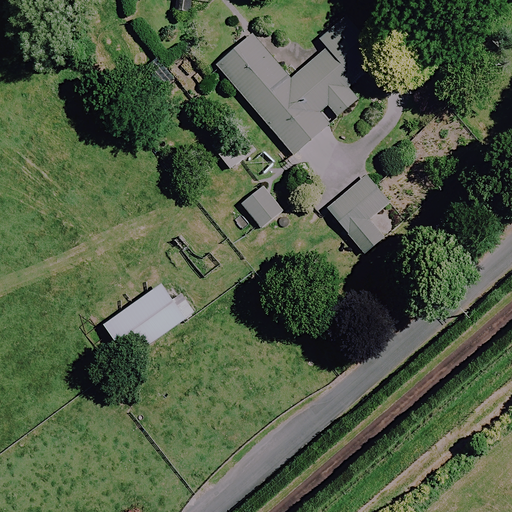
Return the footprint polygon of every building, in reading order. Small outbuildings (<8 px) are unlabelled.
[(339,119),(362,99),(354,90),(370,76),(338,39),(292,78),(255,35),(218,67),(293,157),(330,126),(320,114),(328,107),(339,119)] [(257,151),(237,128),(212,149),(231,172),(257,151)] [(389,205),(367,179),(328,211),(365,255),(385,239),(370,221),(389,205)] [(285,213),(267,188),(243,206),(261,230),(285,213)] [(179,309),(163,286),(104,328),(129,362),(197,314),(188,303),(179,309)]
